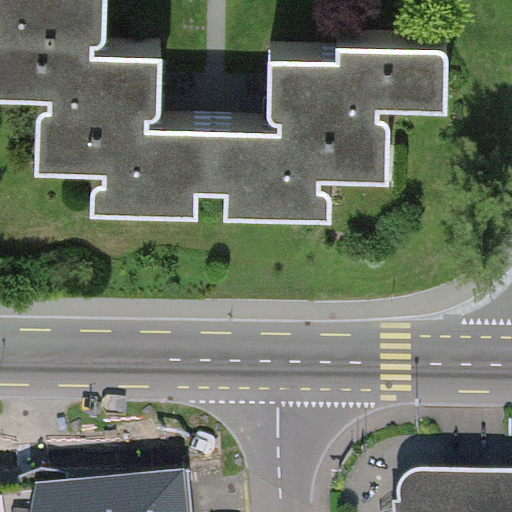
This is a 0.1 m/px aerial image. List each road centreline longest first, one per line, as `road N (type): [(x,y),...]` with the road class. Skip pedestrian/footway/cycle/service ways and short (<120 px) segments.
road 1 (tertiary): [(0,356),(280,363)]
road 2 (tertiary): [(280,363),(511,368)]
road 3 (residential): [(280,363),(284,511)]
